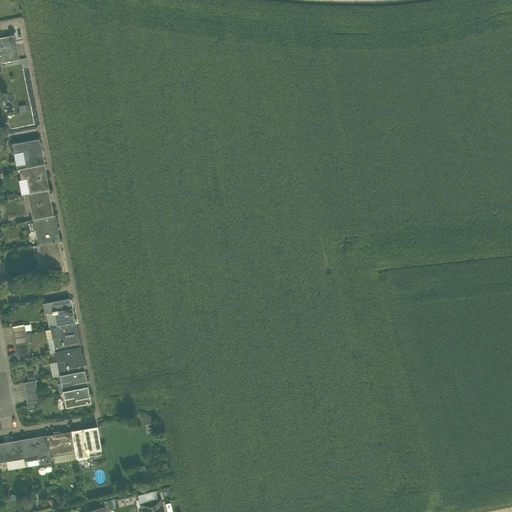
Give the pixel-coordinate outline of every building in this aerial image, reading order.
[(15,37),(0,40),(0,53),(1,53),(3,63),(19,60),(15,37)] [(23,159),(24,166),(25,169),(43,166),(44,165),(42,156),(40,156),(37,141),(14,146),(16,154),(24,153),(25,159),(23,159)] [(25,159),(24,153),(16,154),(13,155),(15,168),(24,166),(23,159),(25,159)] [(26,184),(28,195),(48,191),(43,166),(25,169),(18,170),(20,180),(27,179),(28,184),(26,184)] [(28,184),(27,179),(20,180),(18,181),(21,196),(27,195),(28,195),(26,184),(28,184)] [(32,221),(53,217),(48,192),(48,191),(28,195),(27,195),(32,221)] [(32,221),(37,246),(58,242),(53,217),(32,221)] [(63,267),(58,242),(37,246),(36,246),(38,258),(42,257),(45,270),(63,267)] [(54,314),(56,328),(75,325),(72,309),(71,310),(69,300),(42,305),(45,316),(46,315),(54,314)] [(54,314),(46,315),(49,330),(52,329),(56,328),(54,314)] [(52,339),(52,340),(54,351),(54,353),(57,353),(77,349),(76,344),(78,343),(75,325),(56,328),(52,329),(54,339),(52,339)] [(45,330),(47,341),(52,340),(52,339),(54,339),(52,329),(49,330),(45,330)] [(56,363),(59,377),(84,372),(79,348),(77,349),(57,353),(59,362),(56,363)] [(59,377),(56,363),(49,364),(52,378),(59,377)] [(59,377),(62,393),(87,388),(84,372),(59,377)] [(36,387),(34,381),(23,383),(25,389),(36,387)] [(37,393),(36,387),(25,389),(26,395),(37,393)] [(91,405),(87,388),(62,393),(66,410),(91,405)] [(38,399),(37,393),(26,395),(27,401),(38,399)] [(39,405),(38,399),(27,401),(28,407),(39,405)] [(151,416),(143,417),(144,423),(145,425),(152,424),(151,416)] [(72,432),(75,453),(76,460),(89,458),(88,454),(101,452),(97,428),(72,432)] [(49,458),(75,453),(72,432),(46,437),(46,440),(49,458)] [(23,459),(28,458),(40,456),(41,465),(50,463),(49,458),(46,440),(38,441),(38,438),(20,441),(20,442),(23,459)] [(23,460),(23,459),(20,442),(0,444),(0,463),(6,463),(23,460)] [(49,458),(50,463),(54,463),(54,464),(76,460),(75,453),(49,458)] [(28,467),(41,465),(40,456),(28,458),(27,461),(28,467)] [(25,468),(23,460),(6,463),(8,471),(25,468)] [(138,496),(140,506),(158,501),(155,491),(138,496)] [(111,499),(106,501),(108,511),(114,509),(111,499)] [(140,506),(141,511),(163,511),(160,501),(158,501),(140,506)]
